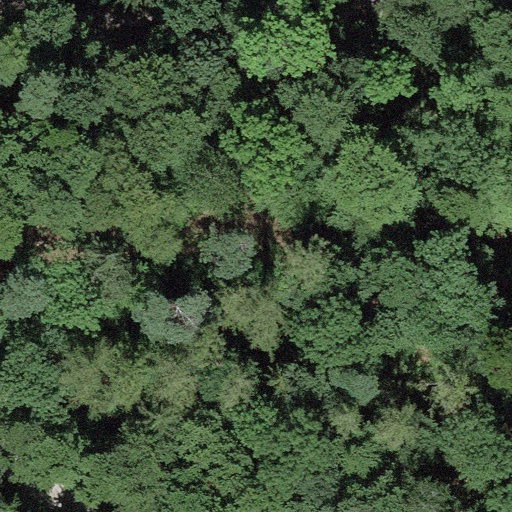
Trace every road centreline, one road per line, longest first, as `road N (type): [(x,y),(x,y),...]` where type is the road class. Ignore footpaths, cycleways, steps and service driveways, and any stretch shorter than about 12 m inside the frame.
road 1 (track): [(0,25),(315,12),(350,0)]
road 2 (track): [(89,511),(0,429)]
